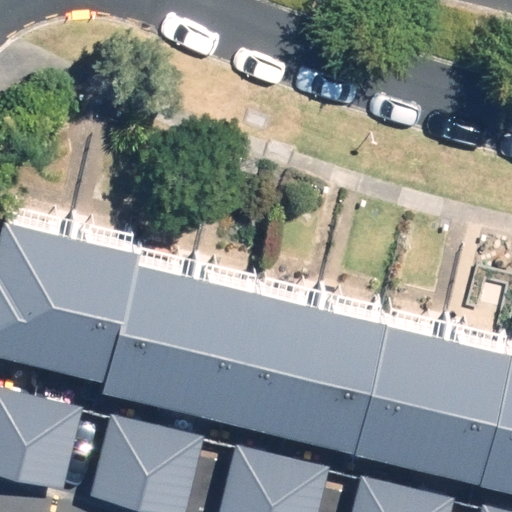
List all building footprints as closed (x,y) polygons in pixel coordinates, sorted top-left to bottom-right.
[(137,224),(1,191),(0,193),(0,323),(103,349),(100,360),(511,461),(511,324),(135,232),(137,224)] [(80,392),(0,372),(0,459),(60,474),(80,392)] [(201,428),(110,407),(93,480),(184,502),(201,428)] [(313,511),(327,457),(236,436),(219,509),(229,511),(313,511)] [(446,511),(452,488),(361,466),(350,511),(446,511)] [(511,511),(511,503),(485,497),(481,511),(511,511)]
